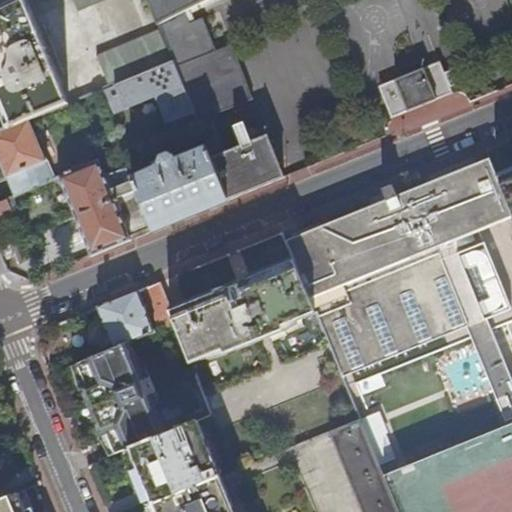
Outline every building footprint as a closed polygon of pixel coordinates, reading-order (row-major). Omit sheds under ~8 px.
[(28,0),(26,0),(14,6),(0,12),(0,91),(7,109),(63,85),(28,0)] [(0,0),(0,12),(14,6),(13,2),(7,5),(4,0),(0,0)] [(76,0),(81,10),(105,0),(76,0)] [(285,180),(269,138),(228,154),(212,117),(253,100),(230,46),(215,52),(201,19),(187,26),(184,19),(222,0),(150,0),(163,32),(175,60),(210,152),(230,201),(285,180)] [(108,88),(175,60),(163,32),(99,58),(109,82),(106,84),(108,88)] [(441,63),(425,70),(437,100),(453,94),(441,63)] [(425,70),(396,82),(408,112),(437,100),(425,70)] [(392,118),(408,112),(396,82),(380,88),(392,118)] [(71,103),(63,85),(7,109),(3,111),(9,128),(30,120),(71,103)] [(47,161),(30,120),(9,128),(0,132),(0,155),(8,175),(17,196),(54,181),(47,164),(47,161)] [(204,212),(230,201),(210,152),(177,165),(175,161),(171,160),(167,161),(165,164),(167,168),(135,181),(139,191),(149,216),(156,231),(165,227),(204,212)] [(511,511),(511,210),(499,178),(491,159),(384,203),(287,243),(294,261),(333,353),(342,376),(511,309),(511,423),(384,476),(398,511),(511,511)] [(100,162),(61,178),(76,217),(116,201),(100,162)] [(511,172),(499,178),(511,210),(511,172)] [(124,186),(127,196),(139,191),(135,181),(124,186)] [(134,222),(149,216),(139,191),(127,196),(124,197),(134,222)] [(0,220),(15,215),(9,200),(0,203),(0,220)] [(132,241),(116,201),(76,217),(92,257),(132,241)] [(236,284),(172,310),(177,324),(213,416),(220,430),(320,389),(309,363),(333,353),(294,261),(236,284)] [(161,283),(145,289),(161,330),(177,324),(172,310),(161,283)] [(99,308),(115,349),(130,343),(156,332),(139,291),(117,301),(99,308)] [(106,399),(108,405),(154,387),(151,379),(146,381),(130,343),(115,349),(78,363),(88,388),(95,403),(106,399)] [(116,457),(131,450),(169,435),(152,396),(157,394),(154,387),(108,405),(112,413),(101,418),(110,441),(116,457)] [(143,479),(154,506),(222,478),(199,422),(169,435),(131,450),(143,479)] [(398,511),(384,476),(362,422),(222,478),(154,506),(156,511),(398,511)] [(0,501),(0,511),(26,511),(22,502),(18,494),(0,501)]
